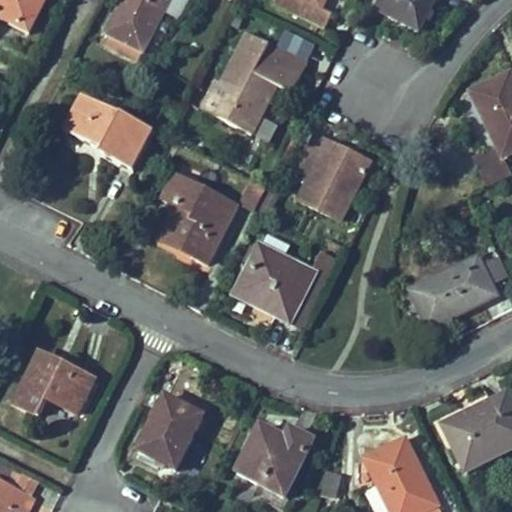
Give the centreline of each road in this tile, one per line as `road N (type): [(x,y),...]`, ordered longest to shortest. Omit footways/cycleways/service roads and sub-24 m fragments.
road 1 (residential): [(169,323),(305,385),(394,378),(511,322)]
road 2 (residential): [(77,511),(169,323)]
road 3 (residential): [(0,230),(169,323)]
road 4 (residential): [(365,77),(412,104),(499,0)]
